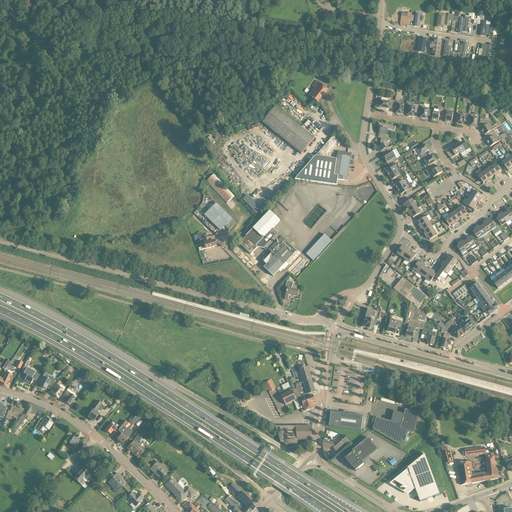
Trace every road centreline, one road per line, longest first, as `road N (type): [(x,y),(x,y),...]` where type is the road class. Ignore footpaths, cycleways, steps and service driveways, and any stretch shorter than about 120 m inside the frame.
road 1 (motorway): [(350,511),(89,342),(0,295)]
road 2 (motorway): [(0,310),(90,358),(328,511)]
road 3 (unclassified): [(329,366),(312,362),(306,350),(0,268)]
road 4 (unclassified): [(318,320),(0,238)]
road 5 (residential): [(495,198),(436,257),(399,230)]
road 6 (unclassified): [(318,320),(334,298),(368,284),(399,230)]
road 7 (unclassified): [(399,230),(361,155),(365,114)]
road 8 (tertiary): [(454,362),(337,332)]
